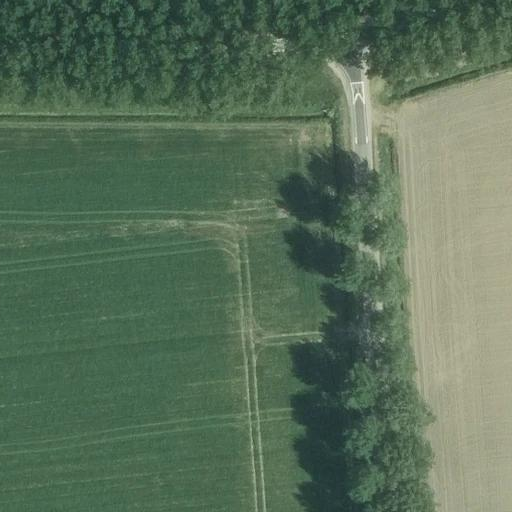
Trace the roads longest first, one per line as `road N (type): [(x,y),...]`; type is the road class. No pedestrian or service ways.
road 1 (unclassified): [(386,511),(350,37)]
road 2 (unclassified): [(350,37),(226,50),(0,44)]
road 3 (track): [(168,0),(300,4),(350,37),(343,0)]
road 4 (unclassified): [(350,37),(472,0)]
